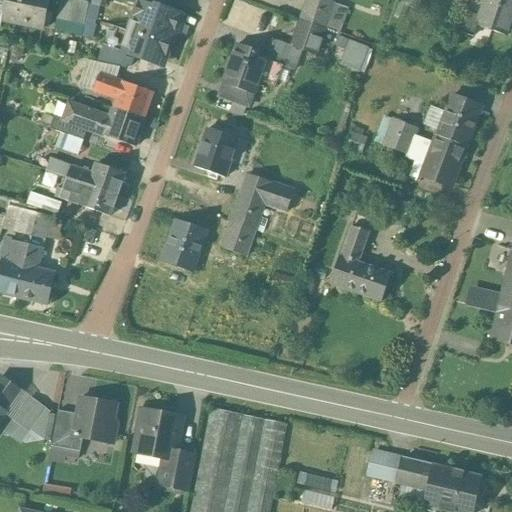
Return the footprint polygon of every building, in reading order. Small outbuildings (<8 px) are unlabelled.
[(49,0),(6,0),(2,20),(43,29),(49,0)] [(89,3),(72,0),(61,0),(55,31),(82,36),(85,18),(88,5),(89,3)] [(334,3),(325,0),(307,0),(300,20),(325,29),(328,20),(334,3)] [(511,18),(511,0),(485,0),(481,13),(476,26),(477,26),(506,37),(511,18)] [(155,6),(140,1),(135,16),(149,21),(155,6)] [(99,7),(88,5),(85,18),(96,20),(99,7)] [(481,13),(461,6),(453,30),(473,37),(477,26),(476,26),(481,13)] [(135,16),(134,16),(122,52),(140,58),(141,53),(163,60),(162,61),(165,61),(165,59),(174,35),(175,30),(158,25),(149,21),(135,16)] [(183,26),(161,18),(158,25),(175,30),(174,35),(181,34),(183,26)] [(291,46),(290,47),(300,51),(316,56),(326,29),(325,29),(300,20),(291,46)] [(342,24),(328,20),(325,29),(326,29),(338,33),(342,24)] [(291,46),(272,39),(266,55),(283,61),(281,67),(293,71),(300,51),(290,47),(291,46)] [(368,49),(349,41),(344,56),(355,60),(352,69),(359,71),(368,49)] [(266,55),(237,45),(223,85),(227,86),(250,94),(254,95),(260,80),(262,80),(275,85),(281,67),(283,61),(266,55)] [(128,54),(104,46),(99,60),(123,68),(128,54)] [(153,93),(101,75),(99,82),(96,91),(118,99),(115,109),(144,119),(153,93)] [(99,82),(84,77),(81,86),(96,91),(99,82)] [(250,94),(227,86),(224,95),(221,94),(220,96),(247,105),(250,94)] [(481,108),(452,97),(446,113),(439,131),(437,136),(466,147),(481,108)] [(115,109),(114,109),(111,119),(97,114),(70,104),(64,120),(64,122),(88,131),(110,138),(135,147),(145,119),(144,119),(115,109)] [(446,113),(431,107),(424,125),(439,131),(446,113)] [(55,117),(44,114),(41,123),(51,127),(55,117)] [(88,131),(64,122),(64,120),(56,117),(52,129),(84,141),(88,131)] [(418,129),(393,120),(383,147),(408,156),(418,129)] [(238,139),(208,129),(195,168),(225,178),(238,139)] [(367,138),(349,132),(344,148),(361,154),(367,138)] [(437,136),(436,136),(421,176),(452,187),(467,147),(466,147),(437,136)] [(62,159),(48,153),(44,164),(58,170),(62,159)] [(125,174),(96,164),(92,174),(88,185),(118,195),(125,174)] [(92,174),(71,167),(68,178),(88,185),(92,174)] [(294,191),(247,175),(240,196),(265,205),(287,213),(294,191)] [(88,185),(68,178),(64,189),(85,196),(88,185)] [(118,195),(88,185),(85,196),(81,206),(110,216),(118,195)] [(85,196),(64,189),(60,199),(81,206),(85,196)] [(265,205),(240,196),(231,223),(256,231),(265,205)] [(409,204),(396,200),(389,223),(402,227),(409,204)] [(3,229),(32,236),(37,214),(8,207),(6,214),(3,229)] [(51,218),(37,214),(32,236),(46,240),(51,218)] [(205,233),(176,222),(162,261),(192,271),(205,233)] [(256,231),(231,223),(222,249),(247,258),(256,231)] [(390,274),(359,263),(369,233),(349,227),(329,285),(380,303),(390,274)] [(511,237),(502,281),(511,283),(511,237)] [(16,243),(7,240),(1,260),(11,263),(16,243)] [(29,246),(16,243),(11,263),(24,266),(29,246)] [(42,250),(29,246),(24,266),(37,270),(42,250)] [(11,263),(1,260),(0,266),(0,293),(16,297),(24,266),(11,263)] [(37,270),(24,266),(16,297),(47,305),(55,274),(37,270)] [(511,283),(502,281),(499,294),(495,311),(488,340),(511,345),(511,283)] [(495,311),(499,294),(473,288),(470,305),(495,311)] [(116,405),(81,398),(78,415),(73,437),(83,439),(109,444),(111,434),(115,431),(116,425),(113,420),(116,405)] [(30,399),(14,421),(29,432),(45,410),(30,399)] [(224,511),(244,415),(210,409),(189,511),(224,511)] [(181,418),(144,410),(136,454),(163,459),(172,461),(174,452),(181,418)] [(78,415),(58,411),(51,446),(80,452),(83,439),(73,437),(78,415)] [(249,417),(230,511),(270,511),(288,425),(249,417)] [(196,456),(174,452),(172,461),(163,459),(158,485),(189,492),(196,456)] [(402,460),(372,453),(367,477),(396,484),(402,460)] [(433,467),(402,460),(396,484),(428,491),(433,467)] [(473,511),(482,477),(433,467),(428,491),(425,506),(426,506),(428,511),(431,511),(436,511),(439,509),(449,511),(473,511)] [(294,474),(280,472),(275,497),(289,500),(294,474)] [(296,502),(333,508),(338,479),(301,472),(296,502)]
